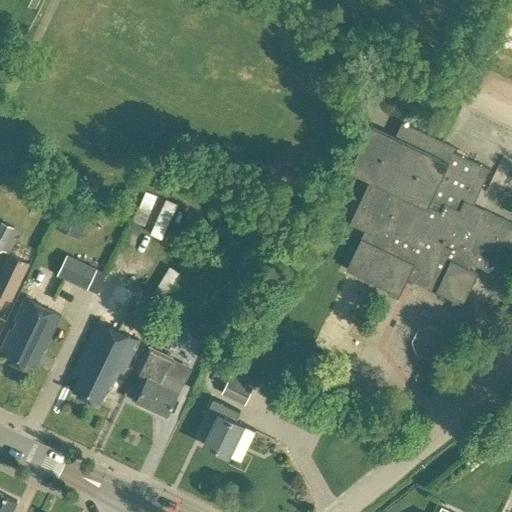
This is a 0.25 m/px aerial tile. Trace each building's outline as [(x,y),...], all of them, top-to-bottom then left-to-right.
[(511,222),(473,204),(490,169),(453,152),(455,147),(402,122),(396,136),(371,125),(349,170),(371,180),(351,224),(365,230),(346,269),(390,290),(388,294),(398,298),(407,278),(453,300),(451,304),(461,308),(478,273),(469,269),(472,263),(488,271),(494,260),(506,266),(511,253),(511,222)] [(1,221),(0,223),(0,250),(2,251),(13,227),(1,221)] [(22,277),(29,263),(9,254),(2,268),(0,272),(0,295),(11,301),(22,277)] [(67,255),(56,276),(87,290),(97,269),(67,255)] [(25,297),(0,350),(0,351),(8,356),(6,360),(25,369),(28,363),(38,368),(46,350),(45,350),(61,315),(25,297)] [(139,340),(98,320),(73,371),(81,375),(72,392),(99,405),(110,383),(113,383),(119,371),(124,373),(139,340)] [(170,333),(164,346),(174,350),(180,338),(170,333)] [(173,358),(149,347),(137,373),(148,378),(136,402),(167,416),(183,383),(166,375),(173,358)] [(372,409),(382,389),(347,372),(337,392),(372,409)] [(222,393),(245,404),(253,387),(230,377),(222,393)] [(241,411),(213,398),(208,409),(218,414),(204,444),(229,456),(244,425),(236,421),(241,411)] [(403,413),(394,402),(384,410),(393,421),(403,413)] [(11,511),(17,500),(0,492),(0,511),(11,511)]
